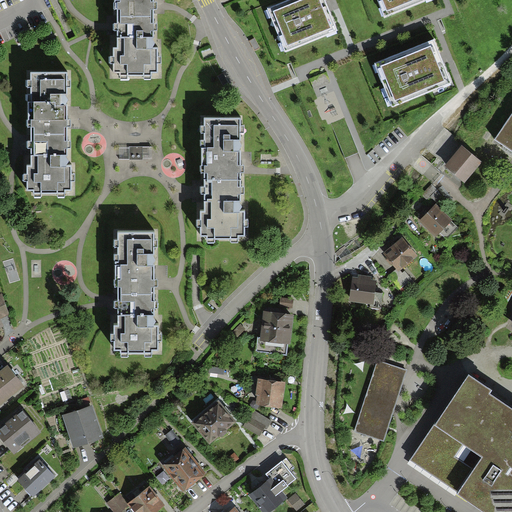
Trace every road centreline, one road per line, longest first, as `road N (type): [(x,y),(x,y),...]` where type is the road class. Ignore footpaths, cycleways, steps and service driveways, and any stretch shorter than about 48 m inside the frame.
road 1 (tertiary): [(205,0),(320,214),(313,432)]
road 2 (residential): [(313,432),(268,450),(189,511)]
